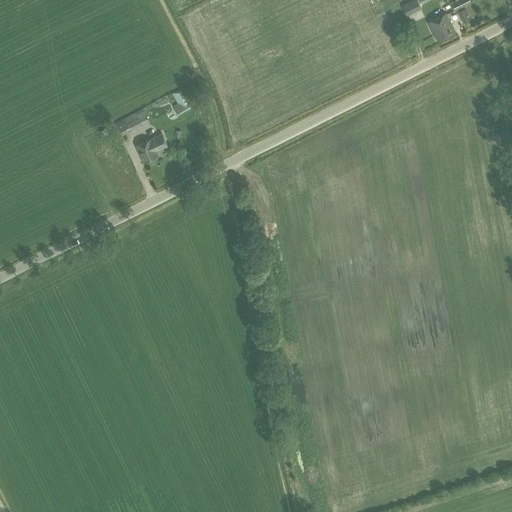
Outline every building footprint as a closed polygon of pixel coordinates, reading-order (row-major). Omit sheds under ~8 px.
[(412,0),(402,5),(407,16),(421,8),(417,0),(412,0)] [(456,0),(451,3),(455,10),(471,2),(470,0),(456,0)] [(458,11),(463,23),(471,19),(465,8),(458,11)] [(418,22),(428,19),(424,9),(415,13),(418,22)] [(429,22),(438,40),(455,31),(446,13),(429,22)] [(173,106),(178,114),(193,106),(183,88),(173,93),(178,103),(173,106)] [(117,124),(122,135),(142,124),(149,121),(144,110),(136,114),(117,124)] [(136,145),(144,163),(159,156),(156,149),(162,147),(162,148),(168,146),(162,133),(136,145)]
